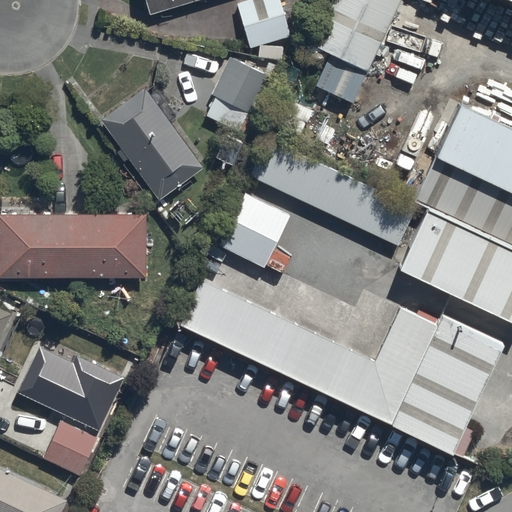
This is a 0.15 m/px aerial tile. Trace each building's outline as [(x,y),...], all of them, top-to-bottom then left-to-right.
[(144,0),(150,19),(211,0),(144,0)] [(249,50),(260,47),(259,59),(266,60),(265,73),(275,74),(276,62),(280,63),(281,48),(271,47),(271,44),(290,38),(278,0),(254,0),(237,5),(249,50)] [(402,0),(335,0),(315,43),(369,69),(402,0)] [(271,80),(229,61),(212,96),(216,98),(206,120),(238,135),(248,114),(254,117),(271,80)] [(511,109),(448,79),(400,179),(511,232),(511,109)] [(144,90),(100,122),(159,204),(203,171),(144,90)] [(380,220),(400,179),(268,114),(248,155),(380,220)] [(244,148),(226,139),(215,160),(233,170),(244,148)] [(511,232),(400,179),(370,243),(511,310),(511,232)] [(287,206),(239,182),(213,234),(261,257),(287,206)] [(144,219),(0,219),(0,283),(62,284),(62,297),(70,297),(70,282),(144,282),(144,219)] [(366,330),(197,250),(173,300),(436,426),(485,324),(390,279),(366,330)] [(0,341),(12,314),(0,308),(0,341)] [(40,351),(19,395),(97,432),(123,380),(77,358),(73,366),(40,351)] [(59,424),(42,460),(79,477),(96,441),(59,424)] [(0,473),(0,511),(59,511),(64,504),(0,473)]
